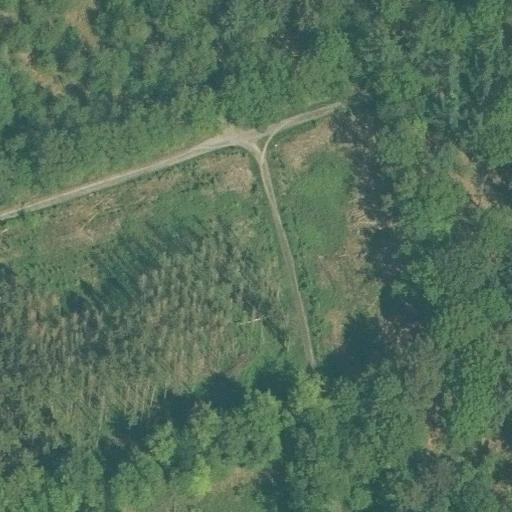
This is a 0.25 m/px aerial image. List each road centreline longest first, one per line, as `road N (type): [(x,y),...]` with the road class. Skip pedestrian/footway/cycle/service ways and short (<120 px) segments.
road 1 (track): [(255,135),(330,511)]
road 2 (track): [(511,51),(255,135)]
road 3 (track): [(203,0),(229,141),(255,135)]
